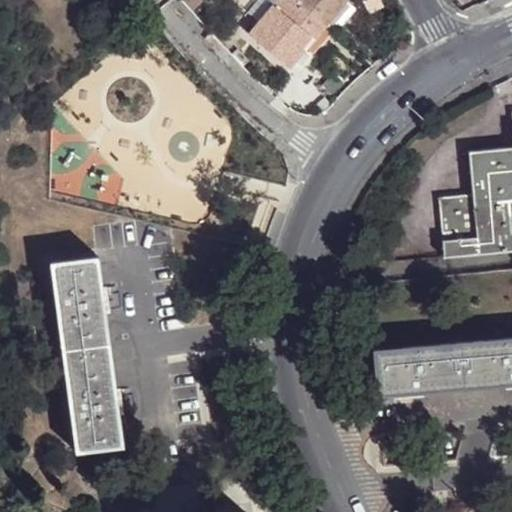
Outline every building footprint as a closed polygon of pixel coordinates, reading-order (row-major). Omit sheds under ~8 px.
[(321,23),(295,0),(277,0),(287,8),(274,24),(264,16),(249,34),(288,68),(304,50),(301,46),(321,23)] [(287,8),(277,0),(264,16),(274,24),(287,8)] [(295,0),(321,23),(340,0),(343,2),(344,0),(295,0)] [(445,255),(480,255),(511,251),(511,146),(470,151),(474,194),(440,197),(445,255)] [(78,453),(124,446),(120,414),(118,404),(105,312),(104,302),(97,257),(51,263),(78,453)] [(511,338),(374,350),(378,396),(422,392),(511,384),(511,338)]
